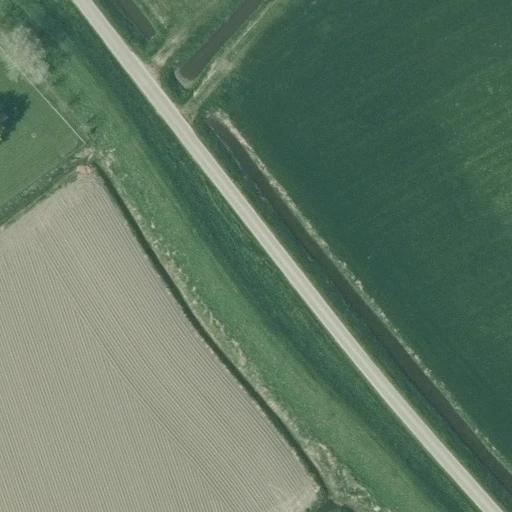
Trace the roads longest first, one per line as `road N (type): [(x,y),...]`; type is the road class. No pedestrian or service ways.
road 1 (unclassified): [(493,511),(401,412),(83,0)]
road 2 (unknown): [(280,0),(174,120)]
